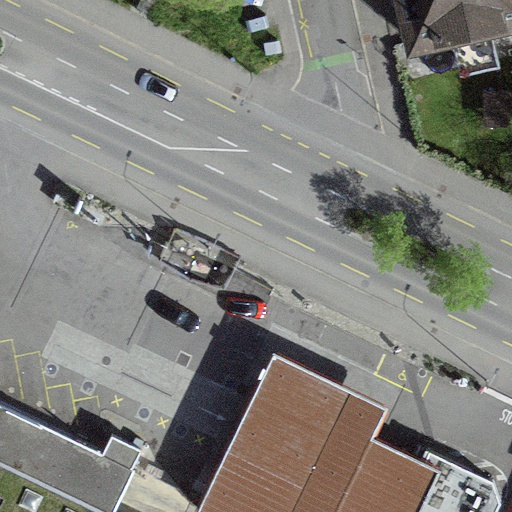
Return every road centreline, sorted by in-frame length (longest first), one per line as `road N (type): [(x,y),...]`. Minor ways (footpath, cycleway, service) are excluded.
road 1 (primary): [(0,54),(315,206)]
road 2 (primary): [(315,206),(511,299)]
road 3 (residential): [(315,206),(339,112),(321,0)]
